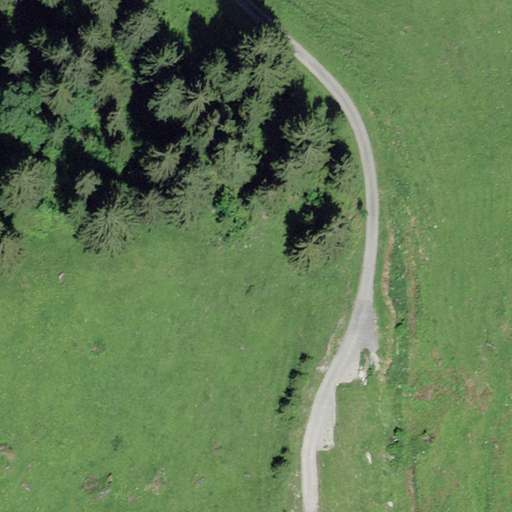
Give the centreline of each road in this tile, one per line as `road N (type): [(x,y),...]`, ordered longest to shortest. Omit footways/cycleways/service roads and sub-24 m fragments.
road 1 (track): [(247,0),(336,83),(373,157),(378,220),(369,297)]
road 2 (track): [(316,511),(312,451),(369,297)]
